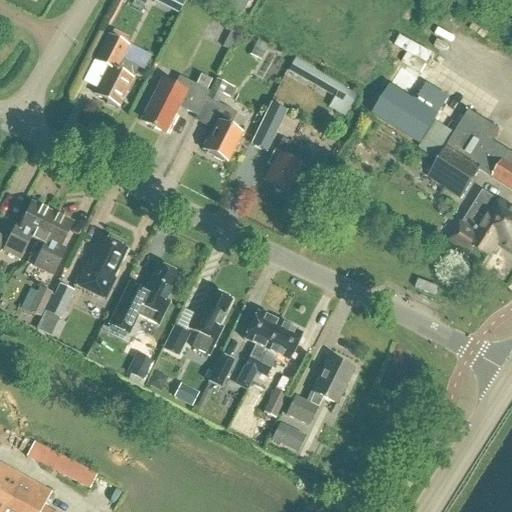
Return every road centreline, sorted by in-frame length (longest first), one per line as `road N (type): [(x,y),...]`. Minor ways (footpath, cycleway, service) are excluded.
road 1 (tertiary): [(511,373),(10,124)]
road 2 (primary): [(426,511),(511,376)]
